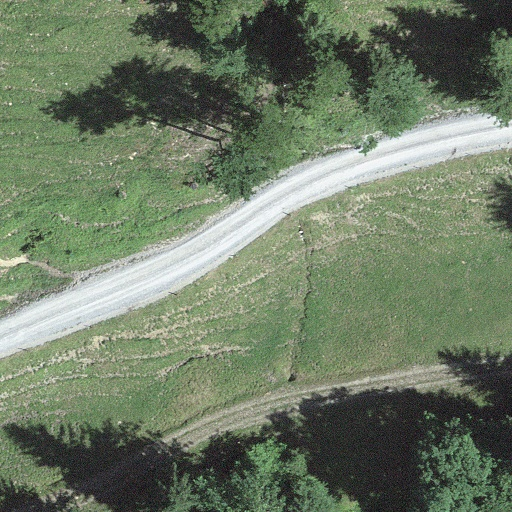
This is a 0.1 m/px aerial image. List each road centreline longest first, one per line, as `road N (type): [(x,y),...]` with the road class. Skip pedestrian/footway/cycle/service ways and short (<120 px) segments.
road 1 (track): [(0,338),(345,169),(511,125)]
road 2 (track): [(511,367),(265,410),(25,511)]
